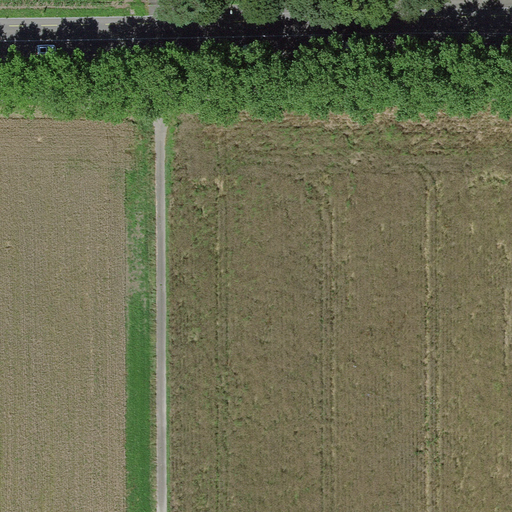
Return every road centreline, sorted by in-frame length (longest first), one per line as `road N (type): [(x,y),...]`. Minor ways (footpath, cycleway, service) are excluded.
road 1 (secondary): [(0,38),(511,32)]
road 2 (track): [(511,91),(0,91)]
road 3 (track): [(159,511),(158,93)]
